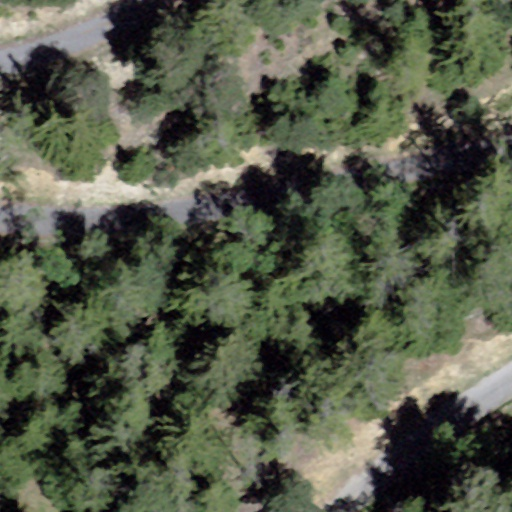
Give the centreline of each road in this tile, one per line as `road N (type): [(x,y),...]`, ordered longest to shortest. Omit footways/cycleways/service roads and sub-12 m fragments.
road 1 (track): [(511,131),(74,227),(0,222)]
road 2 (track): [(331,511),(511,361)]
